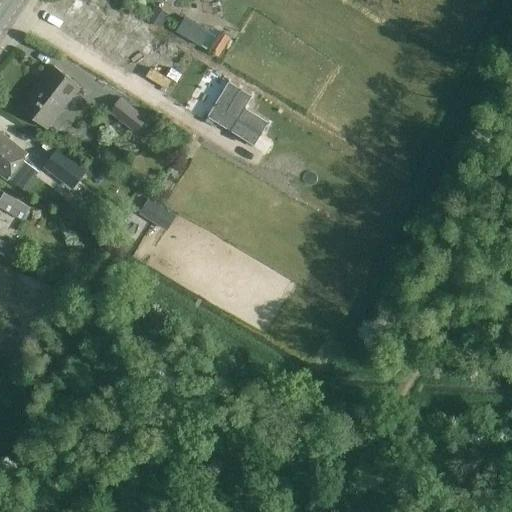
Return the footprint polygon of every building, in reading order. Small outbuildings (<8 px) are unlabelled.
[(169,16),(155,6),(147,19),(161,28),(169,16)] [(176,31),(201,46),(211,31),(186,16),(176,31)] [(231,38),(221,31),(209,51),(219,57),(231,38)] [(80,85),(55,65),(22,108),(47,128),(80,85)] [(276,110),(224,79),(210,104),(237,120),(229,134),(254,148),(276,110)] [(111,112),(146,139),(157,125),(122,98),(111,112)] [(29,154),(0,131),(0,172),(9,180),(29,154)] [(64,181),(78,162),(59,148),(44,167),(64,181)] [(0,201),(0,206),(23,220),(31,207),(5,192),(0,201)] [(154,222),(163,208),(150,199),(141,213),(154,222)] [(70,304),(55,293),(41,313),(45,316),(33,332),(29,330),(16,348),(31,358),(70,304)]
